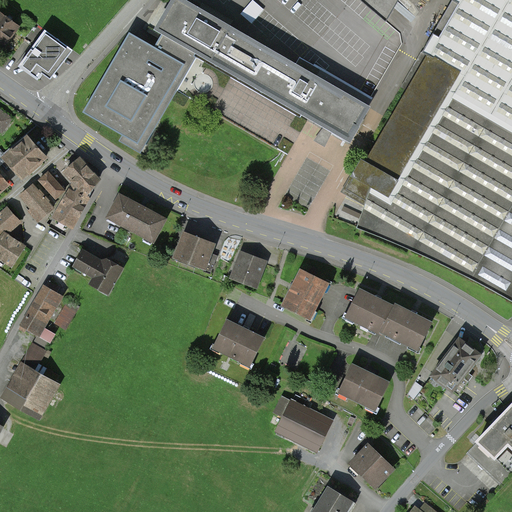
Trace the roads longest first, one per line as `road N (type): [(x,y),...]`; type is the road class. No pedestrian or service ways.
road 1 (tertiary): [(114,162),(204,208),(426,286),(511,343)]
road 2 (residential): [(0,354),(114,162)]
road 3 (residential): [(387,511),(435,453),(511,385)]
road 4 (residential): [(138,0),(42,110)]
